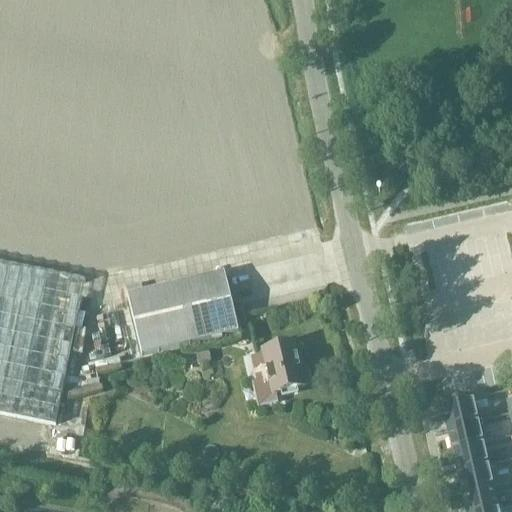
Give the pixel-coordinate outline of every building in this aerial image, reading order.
[(55,427),(84,283),(0,265),(0,415),(49,426),(55,427)] [(224,276),(168,289),(166,278),(140,283),(143,295),(125,300),(138,356),(237,333),(224,276)] [(293,345),(260,353),(261,357),(248,360),(254,384),(251,385),(257,409),(276,405),(275,404),(273,396),(303,388),(293,345)] [(199,366),(210,364),(207,351),(196,353),(199,366)] [(446,430),(477,423),(472,401),(441,408),(446,430)] [(451,452),(482,445),(477,423),(446,430),(451,452)] [(487,467),(482,445),(451,452),(456,474),(487,467)] [(461,496),(492,489),(487,467),(456,474),(461,496)] [(464,511),(493,511),(497,511),(492,489),(461,496),(464,511)]
